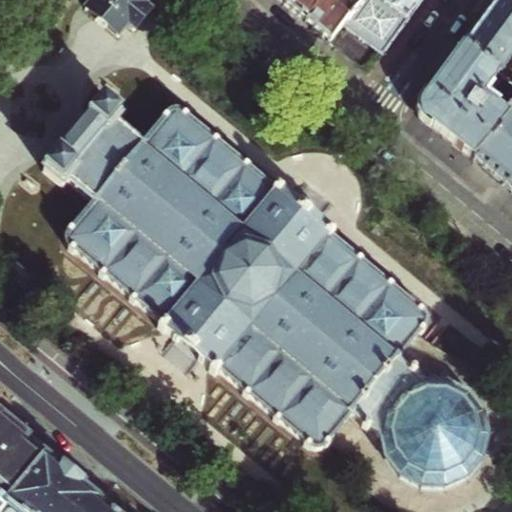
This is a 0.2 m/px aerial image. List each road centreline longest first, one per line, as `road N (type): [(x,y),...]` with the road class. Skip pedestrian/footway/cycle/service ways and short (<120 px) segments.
road 1 (secondary): [(182,511),(0,359)]
road 2 (residential): [(370,125),(218,0)]
road 3 (residential): [(511,240),(370,125)]
road 4 (residential): [(370,125),(459,0)]
